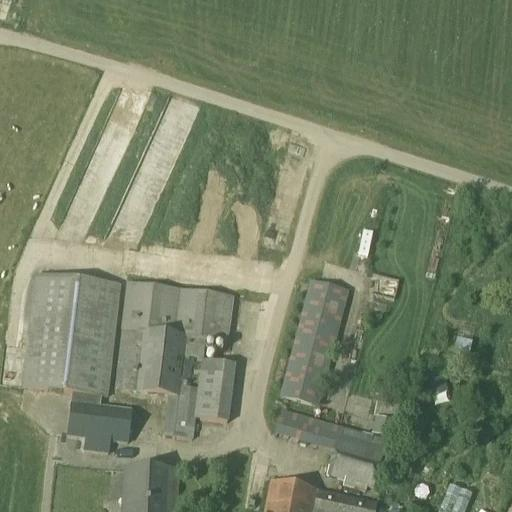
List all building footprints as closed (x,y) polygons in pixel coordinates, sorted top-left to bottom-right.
[(34,277),(20,391),(71,397),(70,405),(66,440),(84,442),(82,455),(109,458),(110,445),(128,447),(131,412),(100,409),(101,401),(107,401),(121,287),(34,277)] [(308,284),(286,368),(278,400),(318,410),(348,295),(308,284)] [(114,394),(167,400),(162,440),(193,443),(194,423),(228,427),(235,367),(203,364),(205,345),(227,347),(233,299),(125,286),(114,394)] [(426,378),(430,398),(446,394),(442,375),(426,378)] [(373,419),(397,423),(400,424),(405,400),(379,394),(373,419)] [(274,438),(331,455),(325,478),(344,484),(342,490),(366,496),(368,490),(373,491),(387,443),(281,413),(274,438)] [(397,427),(375,422),(371,438),(393,443),(397,427)] [(176,511),(178,472),(120,470),(118,511),(176,511)] [(272,483),(266,511),(375,511),(376,505),(316,493),(316,494),(272,483)] [(449,485),(439,511),(465,511),(472,494),(449,485)]
